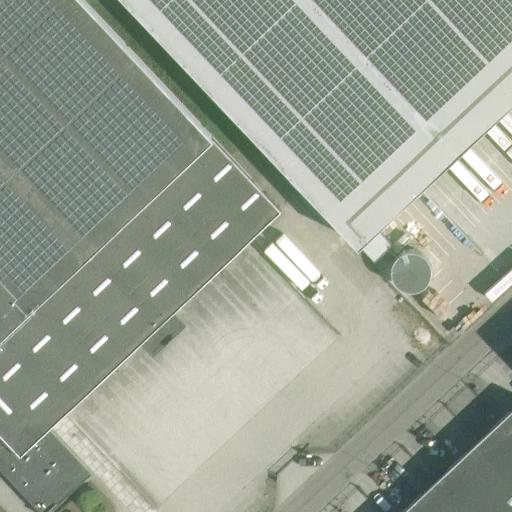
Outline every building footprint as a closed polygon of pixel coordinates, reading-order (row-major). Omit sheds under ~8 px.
[(0,0),(0,469),(39,511),(46,511),(91,472),(48,427),(139,342),(151,355),(185,323),(173,310),(280,209),(82,0),(0,0)] [(511,0),(126,0),(374,261),(391,244),(375,227),(417,187),(414,185),(511,92),(511,0)] [(391,270),(391,273),(392,276),(394,279),(396,282),(398,284),(400,286),(403,287),(406,288),(409,289),(412,289),(416,288),(419,287),(421,286),(424,284),(426,282),(428,279),(429,277),(430,274),(431,271),(431,267),(431,264),(430,261),(428,258),(426,256),(424,254),(422,252),(419,250),(416,249),(413,249),(410,249),(406,249),(403,250),(401,252),(398,253),(396,256),(394,258),(392,261),(391,264),(391,267),(391,270)] [(256,434),(257,406),(233,405),(232,416),(231,416),(230,433),(256,434)] [(511,511),(511,406),(399,511),(511,511)]
